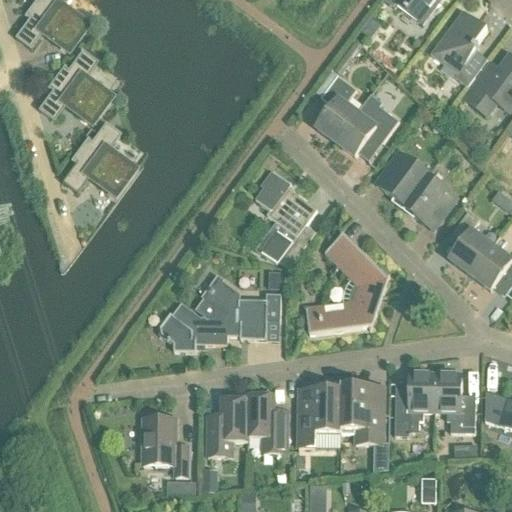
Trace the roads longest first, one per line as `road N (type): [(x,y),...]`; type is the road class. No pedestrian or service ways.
road 1 (residential): [(71,407),(450,358),(480,345)]
road 2 (residential): [(480,345),(268,130)]
road 3 (residential): [(12,77),(69,251)]
